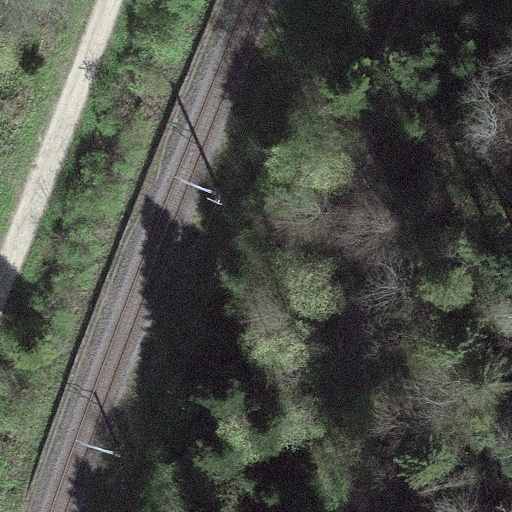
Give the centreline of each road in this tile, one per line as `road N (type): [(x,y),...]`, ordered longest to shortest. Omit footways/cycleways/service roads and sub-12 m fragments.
road 1 (track): [(408,0),(358,150),(350,280),(369,511)]
road 2 (track): [(109,0),(0,285)]
